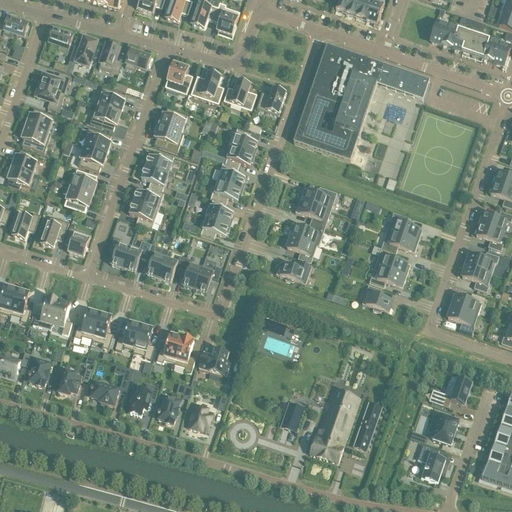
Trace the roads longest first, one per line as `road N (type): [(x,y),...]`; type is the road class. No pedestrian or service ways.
road 1 (residential): [(87,276),(222,311),(318,31)]
road 2 (unclassified): [(410,511),(333,499),(0,402)]
road 3 (residential): [(504,96),(428,333),(511,361)]
road 4 (residential): [(166,48),(87,276)]
road 5 (unclassified): [(160,511),(0,467)]
road 6 (residential): [(166,48),(237,66),(258,10)]
road 7 (residential): [(0,142),(42,16)]
road 8 (residential): [(383,54),(504,96)]
